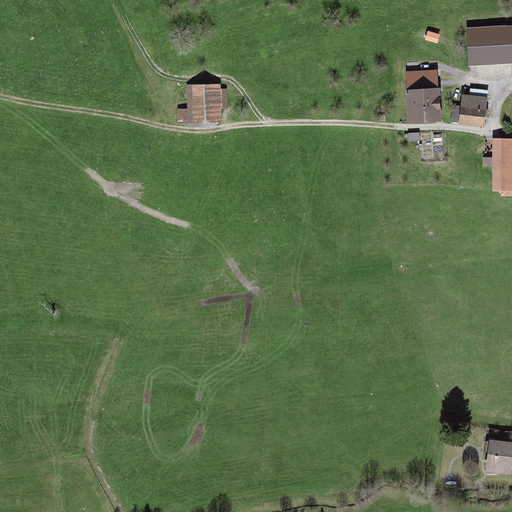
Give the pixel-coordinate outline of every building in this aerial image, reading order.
[(511,60),(511,27),(469,29),(471,63),(511,60)] [(407,72),(410,121),(439,119),(436,71),(407,72)] [(188,85),(188,123),(221,122),(220,84),(188,85)] [(460,90),(461,125),(484,124),(483,89),(460,90)] [(511,140),(493,140),(494,196),(511,195),(511,140)] [(511,458),(511,443),(490,440),(485,472),(510,475),(511,458)]
